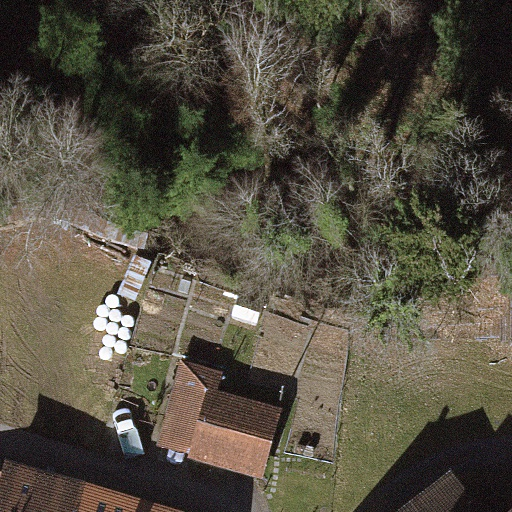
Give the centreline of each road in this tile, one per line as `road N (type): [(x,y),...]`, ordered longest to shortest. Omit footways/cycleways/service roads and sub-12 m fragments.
road 1 (residential): [(223,511),(0,439)]
road 2 (track): [(511,444),(479,449),(367,511)]
